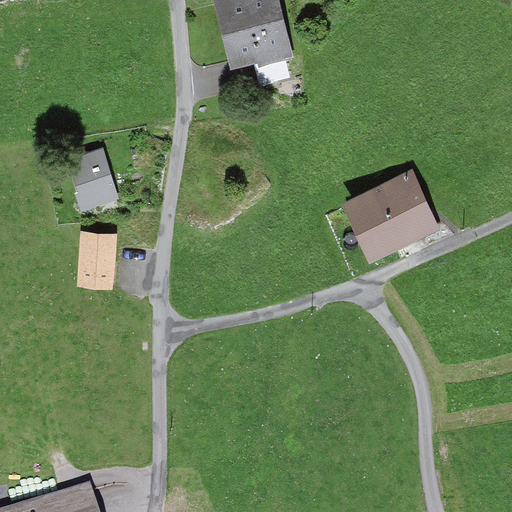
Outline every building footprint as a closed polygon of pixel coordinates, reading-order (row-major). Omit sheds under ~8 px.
[(277,0),(215,0),(228,66),(288,54),(277,0)] [(105,162),(71,173),(82,210),(117,199),(105,162)] [(410,171),(342,201),(367,258),(435,228),(410,171)] [(116,236),(82,233),(76,286),(110,290),(116,236)] [(89,511),(84,493),(14,511),(89,511)]
